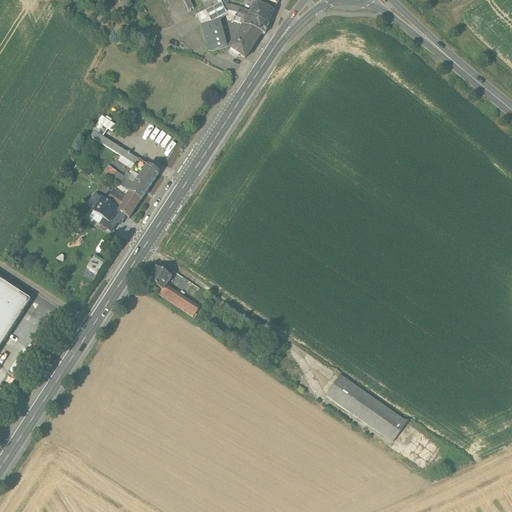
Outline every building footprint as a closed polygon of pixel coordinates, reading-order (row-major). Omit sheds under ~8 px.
[(189,0),(188,0),(184,2),(187,9),(193,7),(189,0)] [(219,4),(196,16),(201,25),(219,20),(228,12),(228,11),(225,10),(222,3),(219,4)] [(274,13),(254,4),(251,12),(248,17),(268,25),(274,13)] [(240,8),(230,5),(228,11),(228,12),(229,12),(248,17),(251,12),(240,8)] [(248,17),(229,12),(227,19),(241,23),(242,20),(246,21),(248,17)] [(268,25),(248,17),(246,21),(244,27),(261,34),(264,35),(268,25)] [(219,20),(201,25),(208,52),(213,53),(227,48),(227,47),(225,39),(225,38),(219,20)] [(261,34),(244,27),(242,32),(258,39),(261,34)] [(240,32),(229,48),(238,54),(245,59),(258,39),(242,32),(240,32)] [(238,54),(231,49),(228,53),(236,58),(238,54)] [(147,166),(94,132),(90,138),(134,166),(130,173),(139,179),(139,178),(147,166)] [(108,165),(103,172),(110,176),(114,170),(108,165)] [(158,173),(147,166),(139,178),(139,179),(129,193),(140,200),(158,173)] [(140,200),(129,193),(118,211),(126,216),(129,218),(140,200)] [(118,211),(106,203),(95,195),(89,203),(96,208),(93,212),(103,219),(109,223),(117,211),(118,212),(118,211)] [(126,216),(118,211),(118,212),(117,211),(109,223),(103,219),(100,224),(111,232),(119,220),(122,222),(126,216)] [(94,254),(86,266),(96,273),(104,261),(94,254)] [(171,277),(157,268),(148,281),(163,291),(166,286),(171,277)] [(0,347),(30,300),(0,280),(0,347)] [(192,318),(199,308),(166,286),(163,291),(159,296),(192,318)] [(405,421),(340,375),(327,395),(391,441),(405,421)] [(424,438),(420,447),(429,452),(431,448),(439,453),(442,448),(424,438)]
